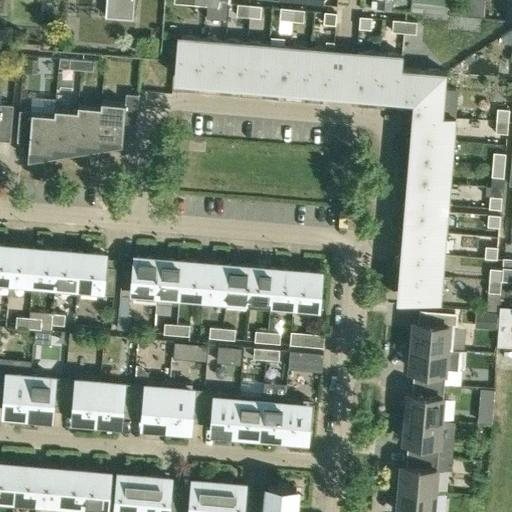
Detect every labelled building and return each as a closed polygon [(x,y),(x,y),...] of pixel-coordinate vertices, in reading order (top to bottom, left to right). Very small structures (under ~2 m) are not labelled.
[(108,0),(108,14),(105,14),(105,15),(133,18),(134,0),(108,0)] [(376,0),(377,8),(393,8),(392,0),(376,0)] [(441,15),(442,0),(423,0),(422,13),(441,15)] [(484,0),(449,0),(448,13),(483,17),(484,0)] [(248,16),(249,4),(237,3),(236,15),(248,16)] [(261,5),(249,4),(248,16),(260,17),(261,5)] [(291,20),(292,8),(280,7),(279,19),(291,20)] [(292,8),(291,20),(303,21),(304,9),(292,8)] [(324,11),(323,23),(335,24),(336,12),(324,11)] [(360,15),(359,28),(371,29),(372,17),(360,15)] [(404,32),(405,20),(393,19),(392,31),(404,32)] [(405,20),(404,32),(416,33),(417,21),(405,20)] [(511,43),(511,26),(500,35),(499,42),(511,43)] [(200,77),(204,37),(181,35),(179,62),(176,61),(175,75),(177,75),(200,77)] [(225,39),(204,37),(200,77),(222,79),(225,39)] [(222,79),(243,81),(247,41),(225,39),(222,79)] [(326,40),(325,47),(311,46),(308,86),(342,89),(345,49),(334,48),(334,41),(326,40)] [(268,42),(247,41),(243,81),(265,82),(268,42)] [(290,44),(268,42),(265,82),(286,84),(290,44)] [(311,46),(290,44),(286,84),(308,86),(311,46)] [(352,49),(345,49),(342,89),(349,89),(376,92),(380,52),(352,49)] [(402,54),(380,52),(376,92),(398,94),(401,67),(402,54)] [(81,69),(81,59),(69,58),(69,68),(81,69)] [(27,59),(26,69),(37,70),(38,59),(27,59)] [(93,60),(81,59),(81,69),(93,70),(93,60)] [(417,95),(445,71),(401,67),(398,94),(417,95)] [(442,115),(445,71),(417,95),(415,113),(442,115)] [(125,101),(102,99),(98,142),(99,142),(100,137),(121,139),(121,143),(122,143),(124,117),(136,118),(135,122),(136,122),(139,93),(126,92),(125,101)] [(101,105),(79,103),(75,146),(76,146),(76,140),(98,142),(102,99),(101,99),(101,105)] [(0,135),(9,136),(9,140),(10,140),(13,104),(0,103),(0,107),(0,135)] [(53,144),(75,146),(79,103),(78,103),(77,108),(56,107),(52,150),(53,150),(53,144)] [(28,158),(29,158),(29,148),(52,150),(56,107),(55,107),(54,112),(19,109),(17,141),(18,137),(29,138),(28,158)] [(497,108),(496,120),(508,121),(509,109),(497,108)] [(413,136),(453,139),(455,116),(442,115),(415,113),(413,136)] [(507,133),(508,121),(496,120),(495,132),(507,133)] [(451,160),(453,139),(413,136),(412,157),(451,160)] [(493,152),(492,164),(504,165),(505,153),(493,152)] [(450,182),(451,160),(412,157),(410,179),(450,182)] [(503,177),(504,165),(492,164),(491,176),(503,177)] [(408,201),(448,204),(450,182),(410,179),(408,201)] [(490,195),(489,207),(501,208),(502,196),(490,195)] [(445,233),(447,210),(407,207),(406,229),(445,233)] [(488,213),(487,225),(499,226),(500,214),(488,213)] [(444,254),(445,233),(406,229),(404,251),(444,254)] [(12,245),(4,244),(0,243),(0,277),(9,279),(12,245)] [(32,281),(35,247),(12,245),(9,279),(32,281)] [(485,245),(484,257),(496,258),(497,246),(485,245)] [(32,281),(55,283),(58,248),(35,247),(32,281)] [(80,250),(58,248),(55,283),(77,285),(76,289),(77,289),(80,250)] [(80,250),(77,289),(99,291),(99,292),(113,294),(116,260),(115,260),(115,265),(103,264),(104,252),(80,250)] [(444,254),(404,251),(402,272),(442,276),(444,254)] [(157,291),(160,257),(136,255),(135,267),(123,266),(124,261),(123,261),(117,328),(130,329),(131,314),(128,313),(129,295),(133,295),(133,301),(155,303),(156,291),(157,291)] [(182,259),(168,258),(160,257),(157,291),(179,293),(182,259)] [(511,258),(503,258),(502,266),(511,266),(511,258)] [(179,293),(202,295),(205,261),(182,259),(179,293)] [(228,263),(205,261),(202,295),(225,297),(228,263)] [(251,265),(242,264),(228,263),(225,297),(248,299),(251,265)] [(251,265),(248,299),(270,301),(273,267),(251,265)] [(511,266),(502,266),(501,280),(511,280),(511,266)] [(296,269),(287,268),(273,267),(270,301),(292,303),(292,308),(293,308),(296,269)] [(490,267),(489,279),(501,280),(502,268),(490,267)] [(296,269),(293,308),(316,310),(319,271),(296,269)] [(402,272),(400,295),(440,298),(442,276),(402,272)] [(500,292),(501,280),(489,279),(488,291),(500,292)] [(511,306),(499,306),(497,345),(511,346),(511,306)] [(452,348),(452,346),(455,311),(425,309),(424,321),(413,320),(411,344),(452,348)] [(475,326),(495,328),(497,313),(476,311),(475,326)] [(52,312),(51,318),(51,323),(64,324),(65,313),(52,312)] [(28,327),(29,316),(16,315),(15,326),(28,327)] [(28,327),(40,328),(41,317),(29,316),(28,327)] [(176,334),(177,323),(164,322),(163,333),(176,334)] [(177,323),(176,334),(189,335),(189,324),(177,323)] [(209,337),(221,338),(222,327),(210,326),(209,337)] [(235,328),(222,327),(221,338),(234,339),(235,328)] [(267,341),(268,331),(255,329),(254,340),(267,341)] [(280,332),(268,331),(267,341),(279,342),(280,332)] [(300,344),(301,331),(290,331),(289,343),(300,344)] [(168,342),(168,356),(201,357),(201,343),(168,342)] [(452,348),(411,344),(409,368),(420,369),(419,381),(444,383),(447,348),(452,348)] [(265,358),(266,347),(254,346),(253,357),(265,358)] [(266,347),(265,358),(278,359),(279,348),(266,347)] [(299,367),(300,350),(289,349),(288,366),(299,367)] [(0,399),(6,400),(5,405),(5,412),(27,414),(31,374),(0,371),(0,399)] [(50,404),(63,405),(65,377),(31,374),(27,414),(50,416),(50,404)] [(100,379),(65,377),(63,405),(75,406),(74,418),(96,420),(100,379)] [(120,410),(132,411),(135,382),(100,379),(96,420),(119,422),(120,410)] [(143,424),(166,426),(170,381),(147,379),(147,383),(135,382),(132,411),(144,412),(143,424)] [(192,382),(170,381),(166,426),(188,427),(189,416),(202,417),(204,388),(192,387),(192,382)] [(405,416),(441,419),(444,383),(419,381),(418,393),(407,392),(405,416)] [(485,422),(489,388),(476,386),(472,420),(485,422)] [(213,429),(236,431),(240,392),(217,391),(218,389),(204,388),(202,417),(214,418),(213,429)] [(236,431),(245,432),(259,433),(262,394),(240,392),(236,431)] [(259,433),(282,435),(285,396),(262,394),(259,433)] [(309,398),(285,396),(282,435),(305,437),(309,398)] [(413,453),(438,455),(441,419),(405,416),(403,439),(414,440),(413,453)] [(435,491),(438,455),(413,453),(412,465),(401,464),(399,488),(435,491)] [(17,463),(0,461),(0,496),(14,497),(17,463)] [(39,465),(17,463),(14,497),(36,499),(39,465)] [(39,465),(36,499),(59,501),(62,467),(39,465)] [(85,469),(62,467),(59,501),(81,503),(81,508),(85,469)] [(104,511),(107,482),(108,477),(108,471),(85,469),(81,508),(104,510),(104,511)] [(119,483),(107,482),(104,511),(116,511),(141,511),(144,474),(120,472),(119,483)] [(178,511),(181,489),(168,488),(169,476),(144,474),(141,511),(178,511)] [(193,490),(181,489),(178,511),(215,511),(219,480),(194,478),(193,490)] [(219,480),(215,511),(253,511),(255,495),(242,494),(243,482),(219,480)] [(267,496),(255,495),(253,511),(293,511),(294,506),(296,487),(268,484),(267,496)] [(433,511),(435,491),(399,488),(397,511),(406,511),(433,511)]
